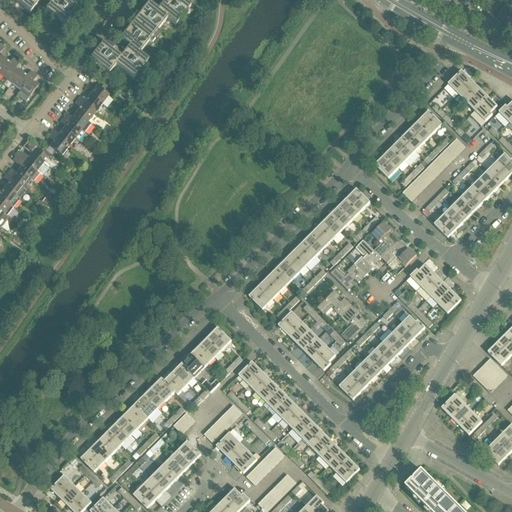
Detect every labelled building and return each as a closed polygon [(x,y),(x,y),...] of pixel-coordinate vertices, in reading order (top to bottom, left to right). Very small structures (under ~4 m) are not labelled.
[(39,2),(39,0),(11,0),(30,14),(39,2)] [(53,0),(52,2),(45,12),(63,26),(78,7),(68,0),(53,0)] [(165,0),(165,1),(157,11),(167,19),(166,19),(175,26),(190,8),(188,6),(192,0),(165,0)] [(131,15),(128,18),(152,37),(166,19),(167,19),(157,11),(148,4),(138,17),(136,15),(131,15)] [(119,41),(128,48),(138,55),(139,55),(152,37),(128,18),(126,21),(127,26),(129,28),(119,41)] [(108,75),(115,66),(114,66),(122,57),(116,52),(116,51),(104,42),(89,61),(108,75)] [(114,66),(115,66),(133,80),(148,62),(139,55),(138,55),(128,48),(122,57),(114,66)] [(0,64),(0,75),(3,78),(16,61),(13,58),(9,63),(4,59),(0,64)] [(3,78),(11,85),(21,72),(16,68),(20,64),(16,61),(3,78)] [(11,85),(20,91),(33,74),(30,72),(26,77),(21,72),(11,85)] [(448,85),(456,94),(470,80),(461,72),(448,85)] [(20,92),(16,96),(25,103),(38,86),(33,82),(37,77),(33,74),(20,91),(20,92)] [(456,94),(466,103),(479,90),(470,80),(456,94)] [(99,84),(89,96),(102,106),(108,97),(103,93),(106,90),(99,84)] [(466,103),(475,113),(489,99),(479,90),(466,103)] [(80,98),(78,101),(95,114),(102,106),(89,96),(85,101),(80,98)] [(475,113),(471,117),(481,127),(485,123),(492,116),(490,114),(497,108),(489,99),(475,113)] [(80,108),(76,113),(88,123),(95,114),(78,101),(75,104),(80,108)] [(499,114),(509,124),(511,120),(511,103),(507,108),(505,107),(499,114)] [(432,109),(438,115),(442,112),(436,106),(432,109)] [(66,112),(63,117),(64,118),(84,133),(91,125),(88,123),(76,113),(72,118),(67,115),(68,114),(66,112)] [(429,113),(419,122),(433,136),(442,126),(429,113)] [(440,117),(446,123),(449,119),(444,114),(440,117)] [(66,126),(63,130),(78,142),(84,133),(64,118),(60,123),(63,126),(64,125),(66,126)] [(121,122),(121,121),(116,118),(112,124),(117,127),(121,122)] [(449,119),(446,123),(451,129),(455,125),(449,119)] [(419,122),(410,131),(424,145),(433,136),(419,122)] [(110,127),(106,132),(110,135),(111,136),(115,130),(114,130),(110,127)] [(455,132),(461,138),(464,135),(459,129),(455,132)] [(489,132),(495,138),(498,135),(493,129),(489,132)] [(52,130),(50,134),(51,135),(68,148),(75,140),(77,142),(78,142),(63,130),(58,135),(52,130)] [(410,131),(402,139),(415,153),(424,145),(410,131)] [(465,134),(464,135),(461,138),(468,145),(472,141),(465,134)] [(68,148),(51,135),(48,138),(53,142),(49,147),(61,157),(68,148)] [(402,139),(392,149),(406,162),(415,153),(402,139)] [(447,139),(441,144),(445,148),(450,142),(447,139)] [(499,142),(505,148),(508,145),(502,139),(499,142)] [(457,140),(452,145),(461,153),(465,149),(457,140)] [(445,148),(441,144),(436,150),(439,153),(445,148)] [(452,145),(448,149),(457,157),(461,153),(452,145)] [(490,145),(485,150),(488,154),(494,148),(490,145)] [(20,152),(16,156),(40,174),(39,174),(42,176),(49,167),(44,163),(47,159),(51,162),(53,159),(42,150),(40,153),(35,149),(28,158),(20,152)] [(392,149),(383,158),(396,172),(406,162),(392,149)] [(448,149),(444,153),(453,161),(457,157),(448,149)] [(488,154),(485,150),(479,156),(483,160),(488,154)] [(434,152),(428,158),(431,161),(437,156),(434,152)] [(444,153),(440,157),(449,165),(453,161),(444,153)] [(21,167),(17,172),(32,183),(39,174),(40,174),(16,156),(13,161),(21,167)] [(504,156),(498,162),(511,176),(511,175),(511,160),(511,162),(504,156)] [(440,157),(436,161),(445,169),(449,165),(440,157)] [(396,172),(383,158),(375,166),(388,180),(396,172)] [(436,161),(432,165),(440,173),(445,169),(436,161)] [(498,162),(488,172),(492,176),(501,186),(511,176),(498,162)] [(472,164),(466,170),(469,173),(475,167),(472,164)] [(420,165),(415,171),(418,175),(424,169),(420,165)] [(432,165),(428,169),(436,178),(440,173),(432,165)] [(428,169),(424,173),(432,182),(436,178),(428,169)] [(11,170),(6,176),(26,191),(32,183),(17,172),(15,175),(13,174),(14,173),(11,170)] [(418,175),(415,171),(409,176),(413,180),(416,176),(418,175)] [(464,172),(458,177),(461,181),(467,175),(464,172)] [(488,172),(478,182),(491,196),(501,186),(492,176),(488,172)] [(424,173),(419,178),(428,186),(432,182),(424,173)] [(8,183),(4,188),(19,200),(26,191),(6,176),(4,179),(8,183)] [(461,181),(458,177),(452,183),(456,186),(461,181)] [(419,178),(415,182),(424,190),(428,186),(419,178)] [(401,185),(405,188),(411,182),(407,179),(401,185)] [(415,182),(411,186),(419,195),(424,190),(415,182)] [(478,182),(470,190),(484,203),(491,196),(478,182)] [(411,186),(407,190),(415,199),(419,195),(411,186)] [(0,193),(0,198),(13,208),(19,200),(4,188),(0,193)] [(356,190),(347,199),(361,213),(370,204),(356,190)] [(415,199),(407,190),(403,194),(411,203),(415,199)] [(445,190),(439,196),(442,200),(448,194),(445,190)] [(470,190),(461,199),(475,213),(484,203),(470,190)] [(50,200),(46,197),(42,202),(46,205),(47,205),(51,200),(50,200)] [(0,198),(0,212),(4,215),(3,215),(6,217),(11,221),(18,213),(13,209),(13,208),(0,198)] [(437,198),(431,204),(435,207),(440,202),(437,198)] [(347,199),(339,208),(353,221),(361,213),(347,199)] [(461,199),(451,209),(465,222),(475,213),(461,199)] [(435,207),(431,204),(426,210),(429,213),(435,207)] [(339,208),(329,217),(343,231),(353,221),(339,208)] [(451,209),(444,216),(457,230),(465,222),(451,209)] [(457,230),(444,216),(434,226),(448,239),(457,230)] [(329,217),(321,226),(334,240),(343,231),(329,217)] [(376,218),(370,224),(374,227),(379,221),(376,218)] [(374,227),(370,224),(365,229),(368,233),(374,227)] [(382,243),(373,252),(381,259),(398,241),(393,236),(390,238),(387,235),(391,231),(383,224),(372,235),(379,243),(381,241),(382,243)] [(321,226),(312,234),(326,248),(334,240),(321,226)] [(357,237),(360,240),(366,235),(362,231),(357,237)] [(312,234),(303,244),(316,257),(326,248),(312,234)] [(362,258),(354,266),(365,277),(373,270),(369,266),(372,263),(375,265),(381,259),(373,252),(363,241),(356,249),(365,258),(363,260),(362,258)] [(404,247),(398,241),(381,259),(388,267),(397,258),(399,259),(397,261),(405,268),(416,257),(409,250),(405,253),(402,250),(404,247)] [(303,244),(294,253),(307,266),(316,257),(303,244)] [(349,245),(344,250),(347,254),(353,248),(349,245)] [(347,254),(344,250),(338,256),(342,259),(347,254)] [(294,253),(286,261),(299,275),(307,266),(294,253)] [(330,264),(334,267),(340,261),(336,258),(330,264)] [(286,261),(276,271),(289,284),(299,275),(286,261)] [(365,277),(354,266),(347,273),(348,275),(347,276),(338,267),(330,275),(348,292),(354,287),(351,284),(354,280),(358,284),(365,277)] [(411,278),(406,283),(416,292),(421,288),(434,275),(425,266),(419,273),(417,271),(410,278),(411,278)] [(276,271),(267,279),(281,293),(289,284),(276,271)] [(323,271),(317,277),(320,280),(326,275),(323,271)] [(421,289),(417,293),(426,302),(430,298),(444,285),(434,275),(421,288),(421,289)] [(320,280),(317,277),(311,283),(315,286),(320,280)] [(267,279),(259,288),(272,301),(281,293),(267,279)] [(303,291),(307,294),(313,288),(309,285),(303,291)] [(430,298),(438,306),(452,293),(444,285),(430,298)] [(272,301),(259,288),(249,298),(262,311),(272,301)] [(333,310),(341,318),(352,307),(344,299),(340,303),(337,300),(340,297),(334,291),(316,309),(324,316),(333,307),(334,309),(333,310)] [(452,293),(438,306),(447,315),(461,302),(452,293)] [(399,299),(404,305),(408,301),(402,295),(399,299)] [(296,298),(290,304),(294,307),(299,302),(296,298)] [(294,307),(290,304),(285,309),(288,313),(294,307)] [(408,308),(416,316),(420,313),(412,305),(408,308)] [(303,310),(309,315),(313,312),(307,306),(303,310)] [(395,306),(389,312),(393,315),(398,309),(395,306)] [(352,307),(341,318),(348,326),(350,324),(351,325),(342,334),(350,342),(367,324),(362,318),(359,321),(355,318),(359,314),(352,307)] [(277,317),(280,321),(286,315),(282,312),(277,317)] [(313,312),(309,315),(315,321),(318,318),(313,312)] [(393,315),(389,312),(383,317),(387,321),(393,315)] [(278,327),(288,337),(302,324),(292,313),(278,327)] [(403,324),(402,325),(416,338),(425,329),(418,322),(416,324),(410,318),(405,313),(399,320),(403,324)] [(416,316),(422,323),(426,319),(420,313),(416,316)] [(326,326),(320,319),(317,323),(323,329),(326,326)] [(422,323),(429,329),(432,325),(426,319),(422,323)] [(288,337),(295,344),(309,331),(302,324),(288,337)] [(376,325),(370,331),(373,334),(379,328),(376,325)] [(402,325),(393,334),(406,348),(416,338),(402,325)] [(218,329),(208,339),(222,352),(231,342),(218,329)] [(389,330),(379,340),(383,344),(397,358),(406,348),(393,334),(389,330)] [(295,344),(305,354),(319,341),(309,331),(295,344)] [(330,337),(336,342),(339,339),(334,333),(330,337)] [(368,333),(362,338),(366,342),(371,336),(368,333)] [(511,343),(505,336),(498,343),(511,357),(511,356),(511,343)] [(366,342),(362,338),(356,344),(360,347),(366,342)] [(208,339),(201,346),(214,359),(222,352),(208,339)] [(339,339),(336,342),(341,348),(345,344),(339,339)] [(305,354),(315,363),(328,350),(319,341),(305,354)] [(511,357),(498,343),(488,354),(501,367),(511,357)] [(383,344),(375,352),(389,365),(397,358),(383,344)] [(201,346),(191,356),(205,369),(214,359),(201,346)] [(328,350),(315,363),(324,372),(331,365),(329,363),(335,357),(328,350)] [(349,352),(343,358),(346,361),(352,355),(349,352)] [(375,352),(366,361),(380,375),(389,365),(375,352)] [(191,356),(182,365),(195,379),(205,369),(191,356)] [(239,358),(234,363),(237,367),(242,361),(239,358)] [(341,360),(335,365),(339,369),(345,363),(341,360)] [(490,360),(486,365),(494,373),(499,369),(490,360)] [(366,361),(356,371),(370,384),(380,375),(366,361)] [(237,367),(234,363),(228,369),(231,372),(237,367)] [(239,377),(249,387),(262,373),(252,363),(239,377)] [(182,365),(173,374),(187,387),(195,379),(182,365)] [(339,369),(335,365),(330,371),(333,374),(339,369)] [(486,365),(482,369),(490,377),(494,373),(486,365)] [(482,369),(477,373),(486,382),(490,377),(482,369)] [(499,369),(494,373),(503,382),(507,377),(499,369)] [(220,377),(223,380),(229,374),(226,371),(220,377)] [(356,371),(349,378),(362,392),(370,384),(356,371)] [(249,387),(256,394),(270,381),(262,373),(249,387)] [(473,377),(482,386),(486,382),(477,373),(473,377)] [(494,373),(490,377),(499,386),(503,382),(494,373)] [(173,374),(165,382),(175,393),(178,396),(187,387),(173,374)] [(490,377),(486,382),(494,390),(499,386),(490,377)] [(362,392),(349,378),(339,388),(353,401),(362,392)] [(162,379),(151,390),(165,403),(175,393),(165,382),(162,379)] [(256,394),(266,404),(279,390),(270,381),(256,394)] [(470,385),(476,392),(480,388),(473,382),(470,385)] [(486,382),(482,386),(490,394),(494,390),(486,382)] [(212,384),(207,390),(210,393),(216,388),(212,384)] [(480,388),(476,392),(483,398),(486,395),(480,388)] [(151,390),(144,397),(157,411),(165,403),(151,390)] [(210,393),(207,390),(201,396),(205,399),(210,393)] [(266,404),(275,414),(289,400),(279,390),(266,404)] [(227,396),(233,402),(237,399),(231,393),(227,396)] [(441,409),(451,419),(465,406),(455,396),(441,409)] [(144,397),(135,407),(148,420),(157,411),(144,397)] [(494,403),(488,397),(485,400),(491,406),(494,403)] [(193,404),(197,407),(203,401),(199,398),(193,404)] [(275,414),(283,421),(297,408),(289,400),(275,414)] [(235,404),(241,410),(244,406),(239,401),(235,404)] [(244,406),(241,410),(246,416),(250,412),(244,406)] [(451,419),(458,426),(472,413),(465,406),(451,419)] [(135,407),(125,416),(139,429),(148,420),(135,407)] [(234,407),(230,411),(238,419),(242,415),(234,407)] [(182,408),(176,414),(179,417),(185,412),(182,408)] [(283,421),(292,431),(306,417),(297,408),(283,421)] [(230,411),(225,415),(234,424),(238,419),(230,411)] [(472,413),(458,426),(468,437),(482,423),(472,413)] [(179,417),(176,414),(170,419),(174,423),(179,417)] [(187,415),(182,419),(191,428),(195,423),(187,415)] [(225,415),(221,419),(230,428),(234,424),(225,415)] [(125,416),(118,423),(131,437),(139,429),(125,416)] [(493,416),(487,422),(491,425),(497,419),(493,416)] [(292,431),(302,440),(316,427),(306,417),(292,431)] [(182,419),(178,423),(186,432),(191,428),(182,419)] [(221,419),(217,423),(225,432),(230,428),(221,419)] [(254,423),(260,429),(263,426),(257,420),(254,423)] [(162,427),(166,431),(172,425),(168,421),(162,427)] [(244,425),(250,430),(254,427),(248,421),(244,425)] [(118,423),(108,433),(122,446),(131,437),(118,423)] [(186,432),(178,423),(174,428),(182,436),(186,432)] [(217,423),(213,428),(221,436),(225,432),(217,423)] [(485,424),(480,429),(483,433),(489,427),(485,424)] [(511,425),(511,426),(502,436),(511,446),(511,425)] [(254,427),(250,430),(256,436),(259,432),(254,427)] [(302,440),(310,448),(323,434),(316,427),(302,440)] [(213,428),(208,432),(217,440),(221,436),(213,428)] [(262,431),(268,437),(271,433),(265,428),(262,431)] [(483,433),(480,429),(474,435),(478,439),(483,433)] [(217,440),(208,432),(204,436),(213,445),(217,440)] [(108,433),(99,442),(112,456),(122,446),(108,433)] [(271,433),(268,437),(273,442),(277,439),(271,433)] [(155,434),(150,440),(153,443),(159,438),(155,434)] [(167,434),(163,438),(166,442),(171,437),(167,434)] [(216,448),(226,458),(240,444),(230,434),(216,448)] [(269,442),(261,434),(258,438),(265,446),(269,442)] [(310,448),(320,458),(333,444),(323,434),(310,448)] [(511,446),(502,436),(495,443),(508,456),(511,452),(511,446)] [(153,443),(150,440),(144,446),(148,449),(153,443)] [(161,440),(155,446),(158,449),(164,444),(161,440)] [(99,442),(91,450),(104,464),(112,456),(99,442)] [(187,443),(177,453),(191,466),(201,456),(187,443)] [(508,456),(495,443),(485,453),(498,466),(508,456)] [(226,458),(234,465),(247,452),(240,444),(226,458)] [(320,458),(329,467),(342,454),(333,444),(320,458)] [(158,449),(155,446),(149,452),(153,455),(158,449)] [(281,450),(287,456),(290,452),(284,446),(281,450)] [(136,454),(140,457),(146,451),(142,448),(136,454)] [(276,449),(272,453),(280,462),(284,458),(276,449)] [(104,464),(91,450),(81,460),(94,474),(104,464)] [(247,452),(234,465),(243,475),(257,461),(247,452)] [(177,453),(170,460),(176,466),(183,474),(191,466),(177,453)] [(272,453),(267,458),(276,466),(280,462),(272,453)] [(289,458),(294,463),(298,460),(292,454),(289,458)] [(329,467),(336,475),(350,461),(342,454),(329,467)] [(267,458),(263,462),(272,470),(276,466),(267,458)] [(142,459),(136,465),(139,468),(145,463),(142,459)] [(170,460),(160,470),(174,483),(183,474),(176,466),(170,460)] [(298,460),(294,463),(300,469),(303,465),(298,460)] [(129,461),(123,467),(127,470),(132,465),(129,461)] [(350,461),(336,475),(346,484),(359,471),(350,461)] [(263,462),(259,466),(267,474),(272,470),(263,462)] [(79,470),(85,475),(88,472),(83,466),(79,470)] [(259,466),(255,470),(263,479),(267,474),(259,466)] [(127,470),(123,467),(118,472),(121,476),(127,470)] [(134,467),(128,473),(132,476),(138,470),(134,467)] [(160,470),(151,479),(164,493),(174,483),(160,470)] [(255,470),(251,474),(259,483),(263,479),(255,470)] [(462,511),(421,471),(405,487),(429,511),(462,511)] [(88,472),(85,475),(90,481),(94,477),(88,472)] [(132,476),(128,473),(123,478),(126,482),(132,476)] [(308,477),(314,483),(317,479),(311,473),(308,477)] [(110,480),(113,484),(119,478),(116,474),(110,480)] [(259,483),(251,474),(246,478),(255,487),(259,483)] [(288,476),(283,480),(292,489),(296,485),(288,476)] [(51,490),(60,500),(74,486),(64,477),(51,490)] [(151,479),(143,487),(157,501),(164,493),(151,479)] [(102,485),(96,480),(92,483),(98,489),(102,485)] [(283,480),(279,485),(288,493),(292,489),(283,480)] [(315,484),(321,490),(325,487),(319,481),(315,484)] [(279,485),(275,489),(283,497),(288,493),(279,485)] [(60,500),(68,508),(81,494),(74,486),(60,500)] [(157,501),(143,487),(133,497),(147,510),(157,501)] [(298,487),(292,493),(295,497),(301,491),(298,487)] [(325,487),(321,490),(327,496),(330,492),(325,487)] [(118,493),(124,498),(127,495),(121,489),(118,493)] [(275,489),(271,493),(279,502),(283,497),(275,489)] [(235,490),(226,499),(239,511),(240,511),(250,502),(243,495),(242,497),(235,490)] [(271,493),(267,497),(275,506),(279,502),(271,493)] [(81,494),(68,508),(72,511),(83,511),(92,504),(81,494)] [(127,495),(124,498),(129,504),(133,500),(127,495)] [(267,497),(262,501),(271,510),(275,506),(267,497)] [(288,497),(282,503),(285,507),(291,501),(288,497)] [(317,497),(306,508),(310,511),(328,511),(322,506),(324,504),(317,497)] [(90,511),(109,511),(113,509),(103,499),(90,511)] [(239,511),(226,499),(217,508),(221,511),(239,511)] [(268,511),(271,510),(262,501),(258,506),(264,511),(268,511)] [(141,508),(135,502),(131,506),(137,511),(141,508)]
